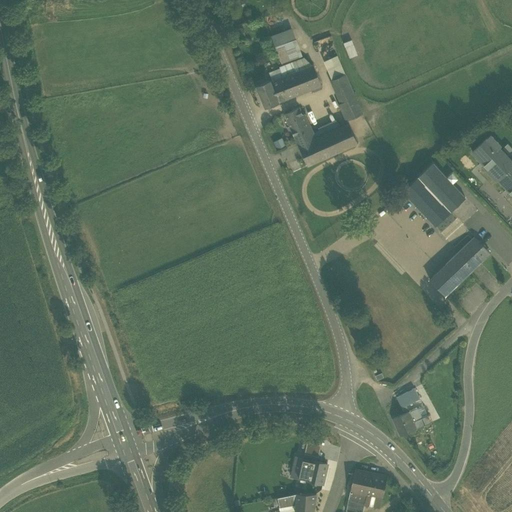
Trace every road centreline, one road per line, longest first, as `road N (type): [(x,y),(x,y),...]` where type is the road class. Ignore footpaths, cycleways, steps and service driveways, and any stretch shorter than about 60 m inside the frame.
road 1 (residential): [(337,416),(345,373),(332,318),(194,0)]
road 2 (primary): [(101,382),(40,198),(0,23)]
road 3 (residential): [(511,284),(479,324),(469,355),(467,436),(454,478),(431,502)]
